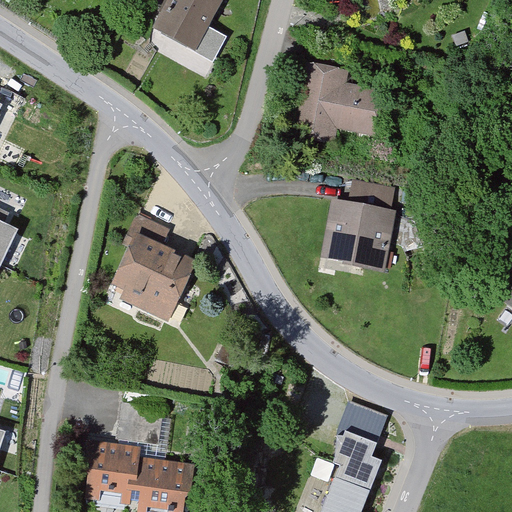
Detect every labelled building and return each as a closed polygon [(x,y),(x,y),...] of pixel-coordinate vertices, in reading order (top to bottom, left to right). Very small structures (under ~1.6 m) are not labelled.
[(175,0),(161,26),(196,46),(221,0),(175,0)] [(218,58),(229,38),(207,25),(196,46),(218,58)] [(471,45),(466,34),(455,38),(459,49),(471,45)] [(310,57),(341,62),(343,48),(313,43),(310,57)] [(343,74),(305,67),(294,133),(331,139),(334,123),(376,130),(382,93),(340,86),(343,74)] [(357,184),(353,208),(338,206),(329,252),(353,257),(352,262),(378,267),(378,265),(389,267),(391,254),(380,252),(392,191),(357,184)] [(9,214),(0,209),(0,261),(7,246),(0,242),(7,229),(3,227),(9,214)] [(189,266),(157,250),(166,232),(139,219),(126,244),(133,247),(116,282),(143,295),(139,303),(162,314),(178,280),(182,282),(189,266)] [(230,366),(240,348),(227,341),(217,359),(230,366)] [(122,403),(116,436),(155,443),(159,419),(161,410),(122,403)] [(116,436),(114,448),(137,451),(135,461),(165,465),(169,420),(159,419),(155,443),(116,436)] [(372,457),(377,444),(345,431),(343,436),(337,436),(333,463),(340,466),(321,511),(353,511),(362,490),(369,493),(382,461),(372,457)] [(85,465),(92,475),(90,495),(139,501),(138,511),(141,511),(179,511),(181,496),(191,489),(188,485),(190,468),(135,461),(137,451),(92,445),(90,461),(85,465)]
